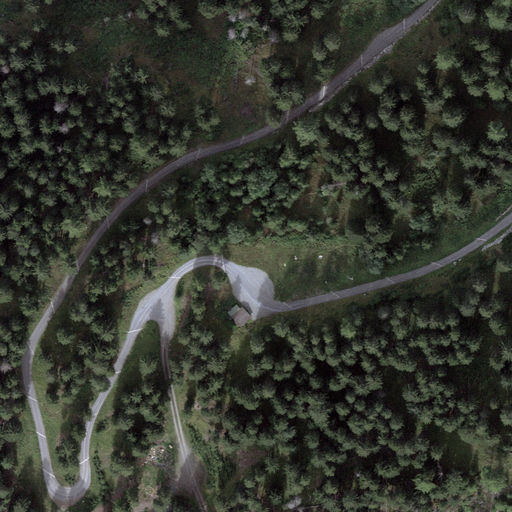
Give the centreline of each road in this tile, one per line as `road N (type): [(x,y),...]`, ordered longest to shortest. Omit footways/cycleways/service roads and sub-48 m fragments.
road 1 (track): [(431,0),(381,51),(277,121),(179,141),(34,300),(9,391),(52,511)]
road 2 (track): [(151,306),(197,261),(222,262),(257,296),(287,306),(445,261),(511,217)]
road 3 (track): [(67,511),(75,510),(71,442),(151,306)]
road 4 (track): [(151,306),(164,320),(180,434),(207,511)]
